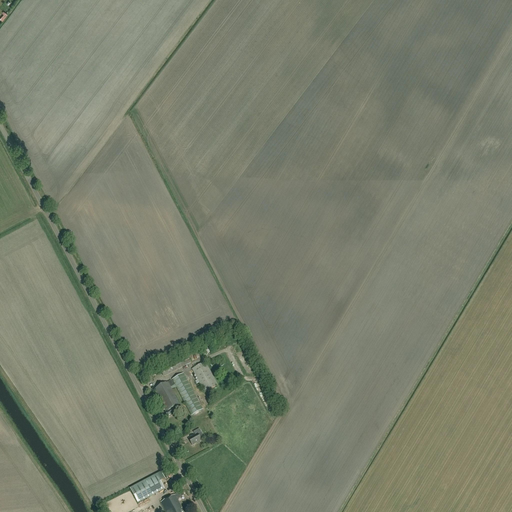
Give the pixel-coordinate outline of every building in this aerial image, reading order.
[(164,377),(191,363),(187,356),(160,370),(164,377)] [(205,362),(192,369),(198,380),(195,382),(197,384),(199,382),(205,392),(218,385),(205,362)] [(203,410),(183,374),(172,380),(175,385),(176,387),(192,416),(203,410)] [(154,390),(161,404),(166,412),(165,412),(168,418),(169,418),(177,413),(174,408),(180,405),(171,389),(170,388),(174,386),(171,381),(167,383),(154,390)] [(195,435),(188,439),(192,446),(201,441),(197,434),(201,432),(199,429),(193,432),(195,435)] [(160,482),(165,480),(161,472),(129,489),(137,503),(164,489),(160,482)] [(182,511),(181,509),(182,508),(175,495),(168,499),(174,511),(182,511)] [(174,511),(168,499),(160,503),(165,511),(174,511)]
